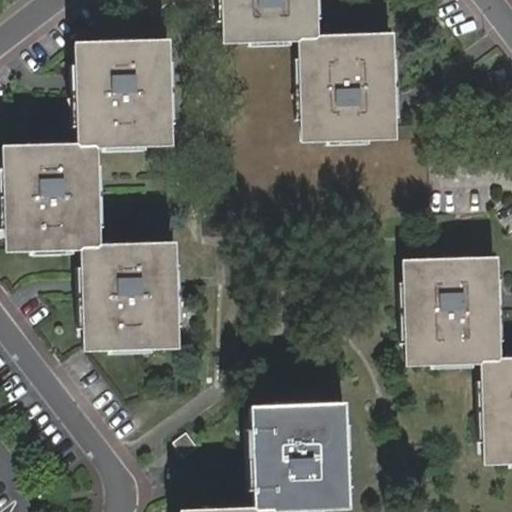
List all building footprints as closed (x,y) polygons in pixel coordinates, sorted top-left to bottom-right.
[(141,0),(154,17),(175,0),(141,0)] [(210,0),(211,24),(219,23),(218,0),(210,0)] [(218,0),(219,23),(219,43),(245,43),(288,41),(298,41),(312,40),(311,21),(310,0),(218,0)] [(310,0),(311,21),(320,21),(319,8),(318,0),(310,0)] [(322,33),(322,40),(364,39),(364,31),(322,33)] [(95,40),(95,48),(135,47),(135,39),(95,40)] [(322,40),(312,40),(298,41),(299,61),(299,123),(300,140),(325,140),(367,139),(391,138),(391,120),(389,58),(389,39),(364,39),(322,40)] [(288,41),(245,43),(245,51),(287,50),(288,41)] [(71,68),(73,129),(74,149),(89,148),(99,148),(140,147),(165,146),(164,126),(162,65),(161,46),(135,47),(95,48),(70,49),(71,68)] [(398,58),(389,58),(391,120),(399,120),(399,98),(398,58)] [(299,123),(299,61),(289,62),(291,123),(299,123)] [(170,65),(162,65),(164,126),(173,126),(170,65)] [(65,129),(73,129),(71,68),(63,68),(63,78),(63,82),(64,112),(65,129)] [(367,139),(325,140),(325,149),(367,147),(367,139)] [(24,151),(65,150),(65,142),(24,144),(24,151)] [(140,155),(140,147),(99,148),(99,156),(140,155)] [(89,148),(74,149),(73,149),(65,150),(24,151),(0,152),(1,175),(3,235),(4,254),(28,253),(69,252),(78,251),(92,251),(92,232),(90,171),(89,148)] [(98,171),(90,171),(92,232),(101,231),(98,171)] [(102,244),(102,250),(143,249),(143,242),(102,244)] [(102,250),(92,251),(78,251),(78,270),(81,332),(82,351),(106,350),(148,349),(173,348),(173,330),(170,267),(169,248),(143,249),(102,250)] [(69,252),(28,253),(28,261),(69,259),(69,252)] [(420,256),(421,263),(463,262),(464,255),(420,256)] [(397,284),(399,344),(399,362),(423,362),(465,361),(475,360),(491,360),(490,342),(489,281),(488,261),(463,262),(421,263),(397,264),(397,284)] [(179,267),(170,267),(173,330),(181,329),(179,267)] [(81,332),(78,270),(71,271),(72,286),(72,288),(73,312),(74,332),(81,332)] [(496,281),(489,281),(490,342),(498,342),(496,296),(496,281)] [(148,349),(106,350),(107,359),(148,359),(148,349)] [(511,351),(499,352),(499,360),(511,359),(511,351)] [(511,460),(511,359),(499,360),(491,360),(475,360),(475,381),(476,441),(477,462),(503,461),(511,460)] [(465,361),(423,362),(423,372),(466,370),(465,361)] [(476,441),(475,381),(468,382),(470,441),(476,441)] [(264,399),(265,407),(304,406),(304,398),(264,399)] [(240,427),(241,489),(241,509),(257,508),(266,508),(307,507),(330,506),(330,486),(329,424),(329,405),(304,406),(265,407),(238,407),(240,427)] [(166,443),(177,458),(191,448),(179,433),(166,443)] [(511,468),(511,460),(503,461),(503,469),(511,468)] [(193,510),(232,509),(231,501),(193,503),(193,510)]
